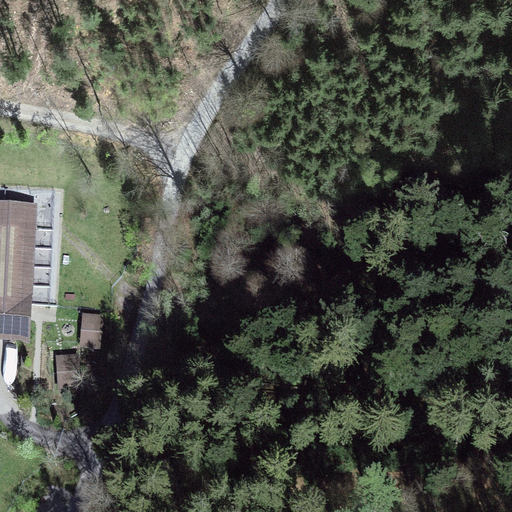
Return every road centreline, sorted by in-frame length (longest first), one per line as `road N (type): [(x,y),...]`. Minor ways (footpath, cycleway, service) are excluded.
road 1 (unclassified): [(285,0),(182,152),(150,296),(74,511)]
road 2 (track): [(182,152),(0,113)]
